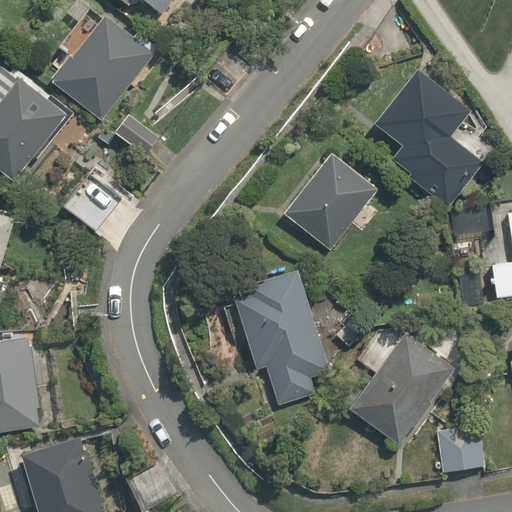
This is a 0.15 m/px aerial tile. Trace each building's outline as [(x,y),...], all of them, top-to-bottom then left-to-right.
[(131,0),(137,0),(159,17),(171,0),(125,0),(129,3),(131,0)] [(71,56),(51,79),(99,121),(158,54),(110,12),(104,19),(92,9),(60,46),(71,56)] [(0,164),(11,173),(29,150),(42,159),(73,118),(60,108),(65,101),(2,54),(0,56),(0,164)] [(418,64),(372,122),(429,166),(474,108),(418,64)] [(331,151),(279,214),(327,254),(380,192),(331,151)] [(511,203),(501,205),(508,252),(486,256),(492,300),(511,296),(511,203)] [(0,265),(14,213),(0,209),(0,265)] [(265,370),(274,406),(316,395),(311,376),(323,372),(295,266),(232,282),(255,373),(265,370)] [(0,329),(0,426),(30,425),(22,328),(0,329)] [(455,366),(400,328),(347,407),(401,444),(455,366)] [(476,424),(438,429),(444,472),(482,467),(476,424)] [(86,437),(19,456),(35,511),(107,511),(102,494),(117,490),(107,455),(92,459),(86,437)] [(157,468),(126,480),(138,511),(170,511),(174,510),(157,468)]
